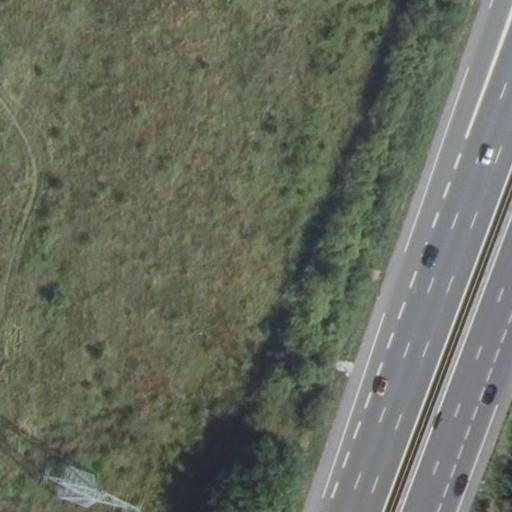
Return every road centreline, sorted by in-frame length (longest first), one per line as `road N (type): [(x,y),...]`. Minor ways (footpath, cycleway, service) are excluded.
road 1 (motorway): [(491,148),(352,511)]
road 2 (motorway): [(429,511),(511,288)]
road 3 (motorway): [(508,0),(488,61),(491,148)]
